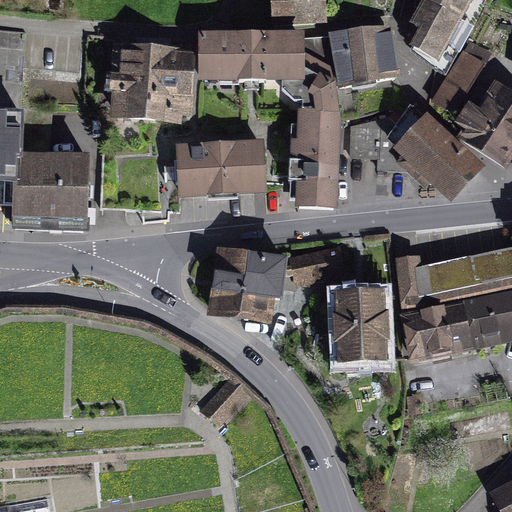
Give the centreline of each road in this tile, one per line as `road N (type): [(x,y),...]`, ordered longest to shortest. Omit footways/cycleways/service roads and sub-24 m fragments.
road 1 (unclassified): [(511,209),(173,246)]
road 2 (secondary): [(337,511),(319,457),(282,396),(215,337),(162,308)]
road 3 (secondary): [(0,293),(66,293),(162,308)]
